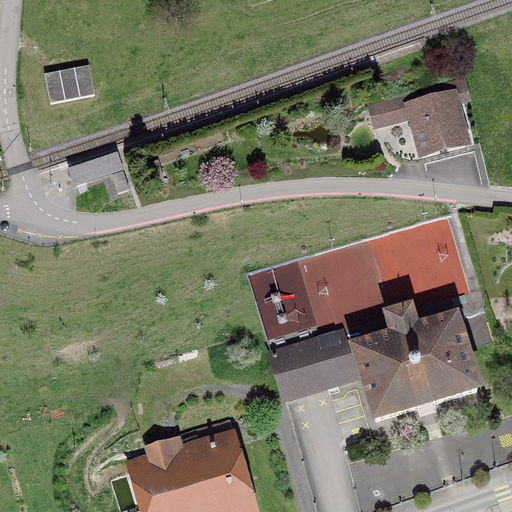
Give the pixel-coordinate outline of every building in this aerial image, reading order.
[(89,67),(44,75),(50,105),(94,96),(89,67)] [(472,148),(461,105),(471,102),(465,78),(366,103),(377,144),(384,143),(390,154),(392,157),(401,162),(408,163),(418,162),(472,148)] [(122,167),(118,154),(67,171),(71,183),(122,167)] [(112,177),(118,194),(129,191),(123,173),(112,177)] [(425,405),(478,389),(456,317),(417,328),(412,310),(388,317),(393,335),(353,347),(374,420),(425,405)] [(272,352),(287,401),(355,381),(341,332),(272,352)] [(254,511),(256,511),(234,439),(184,454),(179,439),(147,448),(152,465),(128,472),(139,511),(135,511),(254,511)]
